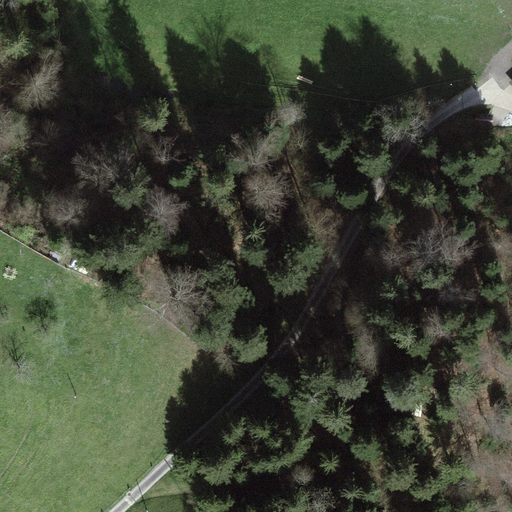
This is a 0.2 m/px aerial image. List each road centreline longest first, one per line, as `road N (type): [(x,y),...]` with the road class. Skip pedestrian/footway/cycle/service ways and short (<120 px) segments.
road 1 (track): [(511,106),(464,103),(404,151),(266,374),(116,511)]
road 2 (track): [(137,491),(355,469),(394,485),(405,511)]
